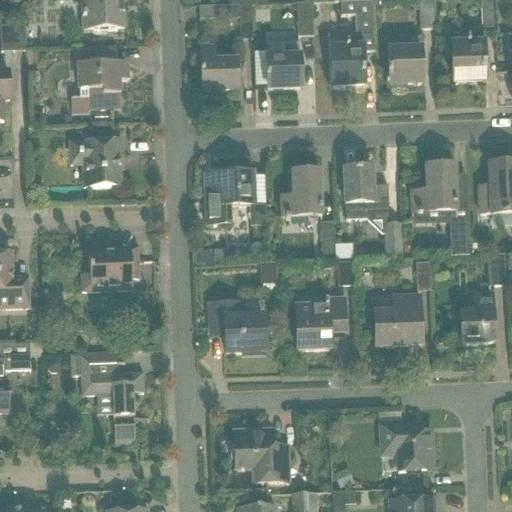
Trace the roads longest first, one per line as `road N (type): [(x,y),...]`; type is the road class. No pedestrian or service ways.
road 1 (residential): [(174,143),(511,132)]
road 2 (residential): [(185,406),(470,396)]
road 3 (residential): [(185,406),(176,219)]
road 4 (residential): [(187,474),(0,481)]
road 5 (residential): [(0,225),(176,219)]
road 6 (residential): [(174,143),(169,0)]
